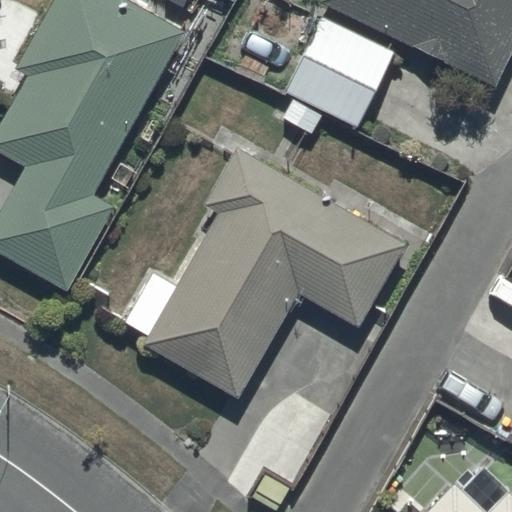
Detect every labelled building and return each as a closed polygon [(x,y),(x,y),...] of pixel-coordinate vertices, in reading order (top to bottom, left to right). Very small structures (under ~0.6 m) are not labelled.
[(186,21),(147,0),(46,0),(39,15),(11,0),(0,0),(0,90),(11,97),(0,116),(0,141),(27,156),(0,206),(0,242),(66,279),(112,194),(97,186),(186,21)] [(497,75),(511,41),(511,0),(321,0),(284,84),(292,87),(283,108),(317,124),(326,103),(361,118),(399,32),(497,75)] [(405,234),(237,137),(205,192),(219,200),(176,276),(154,263),(126,312),(149,325),(145,333),(241,388),(303,279),(360,312),(405,234)] [(511,408),(502,426),(511,431),(511,408)] [(451,473),(411,511),(511,511),(511,485),(481,455),(457,480),(451,473)]
